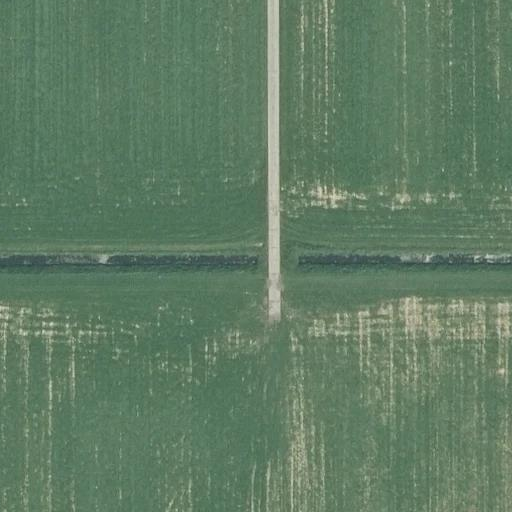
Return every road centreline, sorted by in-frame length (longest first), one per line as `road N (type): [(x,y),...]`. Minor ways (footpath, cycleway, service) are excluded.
road 1 (track): [(511,283),(0,284)]
road 2 (track): [(274,0),(276,286)]
